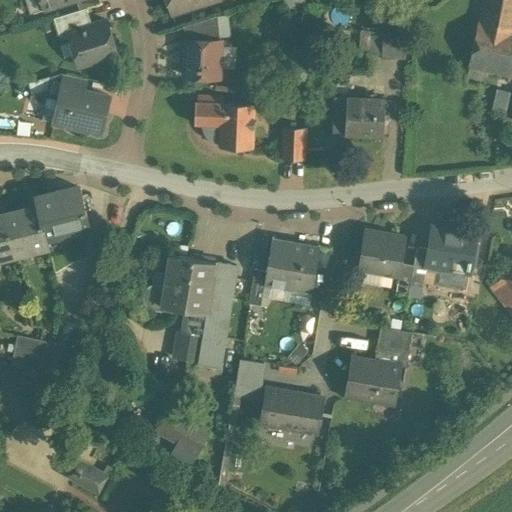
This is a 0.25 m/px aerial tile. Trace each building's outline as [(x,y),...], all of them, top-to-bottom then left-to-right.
[(100,0),(77,0),(80,9),(87,7),(101,3),(100,0)] [(168,0),(172,13),(214,0),(168,0)] [(511,0),(483,0),(479,19),(511,26),(511,0)] [(80,9),(54,17),(61,40),(70,37),(69,32),(92,24),(87,7),(80,9)] [(218,15),(184,25),(187,38),(221,40),(218,15)] [(511,26),(479,19),(469,66),(511,75),(511,26)] [(92,24),(69,32),(70,37),(77,60),(93,55),(94,56),(100,59),(104,58),(107,53),(117,50),(108,20),(92,24)] [(372,30),(364,30),(364,28),(362,27),(362,29),(361,30),(360,52),(370,52),(372,30)] [(383,31),(372,30),(370,52),(370,53),(382,54),(383,32),(383,31)] [(408,33),(383,32),(382,54),(406,55),(408,33)] [(221,40),(187,38),(185,75),(219,76),(219,67),(220,45),(221,40)] [(237,46),(220,45),(219,67),(236,68),(237,46)] [(83,64),(100,59),(94,56),(93,55),(77,60),(78,64),(83,64)] [(88,78),(62,72),(52,75),(48,89),(47,96),(48,96),(59,99),(62,86),(81,91),(81,89),(85,90),(88,78)] [(81,91),(62,86),(59,99),(54,122),(101,132),(109,95),(85,90),(81,89),(81,91)] [(499,107),(511,108),(511,100),(511,88),(500,87),(499,107)] [(48,89),(32,94),(30,100),(46,103),(48,96),(47,96),(48,89)] [(384,99),(349,97),(349,96),(347,96),(347,97),(346,132),(346,133),(347,133),(347,132),(383,134),(383,135),(384,135),(385,98),(384,98),(384,99)] [(347,97),(335,97),(334,132),(346,132),(347,97)] [(255,103),(221,102),(196,101),(195,123),(203,123),(220,124),(220,141),(220,146),(254,147),(255,103)] [(215,140),(220,141),(220,124),(203,123),(204,129),(206,134),(210,138),(215,140)] [(307,127),(283,126),(282,158),(306,159),(307,127)] [(59,189),(35,195),(38,204),(47,238),(48,238),(91,227),(81,187),(59,192),(59,189)] [(38,204),(6,211),(17,254),(49,246),(48,238),(47,238),(38,204)] [(6,211),(0,213),(0,257),(17,254),(6,211)] [(478,228),(434,220),(427,264),(470,271),(478,228)] [(406,234),(366,227),(359,269),(400,276),(402,262),(406,234)] [(318,246),(274,239),(275,237),(273,237),(267,270),(265,284),(266,284),(267,282),(291,287),(292,287),(293,283),(312,286),(311,292),(312,292),(321,245),(319,244),(318,246)] [(429,248),(418,246),(415,264),(411,283),(424,285),(429,248)] [(216,260),(171,253),(166,284),(163,304),(164,304),(190,308),(208,311),(216,261),(216,260)] [(237,264),(216,261),(208,311),(190,308),(186,331),(204,334),(204,333),(225,337),(237,264)] [(415,264),(402,262),(400,276),(397,292),(410,294),(411,283),(415,264)] [(267,270),(256,268),(250,302),(263,305),(263,304),(266,284),(265,284),(267,270)] [(511,269),(502,277),(511,289),(511,269)] [(511,289),(502,277),(491,285),(511,313),(511,289)] [(291,287),(267,282),(266,284),(263,304),(268,305),(270,297),(289,300),(291,287)] [(150,305),(154,307),(164,309),(164,304),(163,304),(166,284),(157,283),(153,284),(149,286),(146,289),(145,294),(145,298),(147,302),(150,305)] [(312,286),(293,283),(292,287),(291,287),(289,300),(310,304),(312,292),(311,292),(312,286)] [(413,331),(381,326),(376,359),(375,362),(401,366),(407,367),(413,331)] [(186,331),(178,330),(174,356),(198,360),(200,361),(204,334),(186,331)] [(225,337),(204,333),(204,334),(200,361),(198,360),(198,362),(221,365),(225,337)] [(31,337),(18,335),(12,364),(25,367),(31,337)] [(43,340),(31,337),(25,367),(37,369),(43,340)] [(56,342),(43,340),(37,369),(50,371),(56,342)] [(69,345),(56,342),(50,371),(63,374),(69,345)] [(401,366),(375,362),(376,359),(356,356),(356,354),(354,354),(347,398),(348,398),(349,392),(378,396),(379,389),(395,392),(394,393),(396,393),(401,366)] [(264,362),(240,358),(234,394),(250,396),(252,387),(260,388),(264,362)] [(260,388),(252,387),(250,396),(258,398),(260,388)] [(323,396),(268,387),(262,422),(317,432),(323,396)] [(349,392),(348,398),(394,406),(396,393),(394,393),(395,392),(379,389),(378,396),(349,392)] [(209,432),(165,410),(155,430),(199,452),(209,432)] [(109,476),(75,458),(66,474),(100,492),(109,476)]
